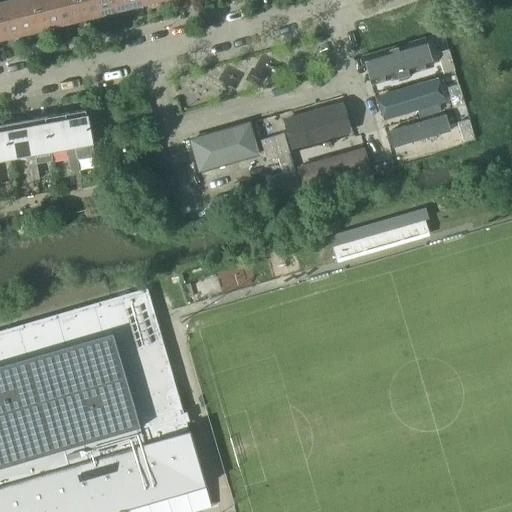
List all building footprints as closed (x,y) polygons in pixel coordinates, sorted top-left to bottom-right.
[(31,0),(12,0),(10,1),(19,36),(39,31),(31,0)] [(52,0),(31,0),(39,31),(59,26),(52,0)] [(74,0),(52,0),(59,26),(79,21),(74,0)] [(95,0),(74,0),(79,21),(99,16),(95,0)] [(116,0),(95,0),(99,16),(119,11),(116,0)] [(137,0),(116,0),(119,11),(139,6),(137,0)] [(10,1),(0,3),(0,40),(19,36),(10,1)] [(366,62),(375,89),(398,82),(401,85),(408,83),(409,78),(432,71),(424,44),(366,62)] [(443,74),(454,71),(448,50),(437,54),(443,74)] [(378,98),(384,118),(442,101),(436,81),(378,98)] [(447,89),(453,109),(464,105),(458,85),(447,89)] [(284,121),(292,148),(349,131),(341,104),(284,121)] [(85,110),(64,114),(70,148),(74,148),(77,160),(93,157),(91,145),(91,144),(85,110)] [(64,114),(44,118),(50,152),(66,149),(68,161),(77,160),(74,148),(70,148),(64,114)] [(445,116),(389,132),(393,147),(449,131),(445,116)] [(44,118),(24,121),(30,156),(34,155),(36,164),(51,162),(49,152),(50,152),(44,118)] [(191,157),(195,173),(259,154),(249,120),(186,138),(192,157),(191,157)] [(468,120),(457,123),(463,143),(474,140),(468,120)] [(24,121),(4,125),(10,160),(26,157),(28,169),(37,167),(36,164),(34,155),(30,156),(24,121)] [(4,125),(0,125),(0,161),(10,160),(4,125)] [(283,134),(271,137),(260,141),(266,161),(289,154),(283,134)] [(296,167),(303,190),(371,171),(364,147),(296,167)] [(75,173),(77,188),(81,187),(79,172),(77,160),(68,161),(71,173),(75,173)] [(37,167),(28,169),(31,181),(34,180),(39,179),(37,167)] [(294,170),(271,177),(276,197),(300,191),(294,170)] [(425,210),(329,238),(332,247),(424,220),(427,219),(425,210)] [(205,487),(192,446),(185,424),(146,289),(0,331),(0,511),(117,511),(120,510),(127,509),(205,487)]
